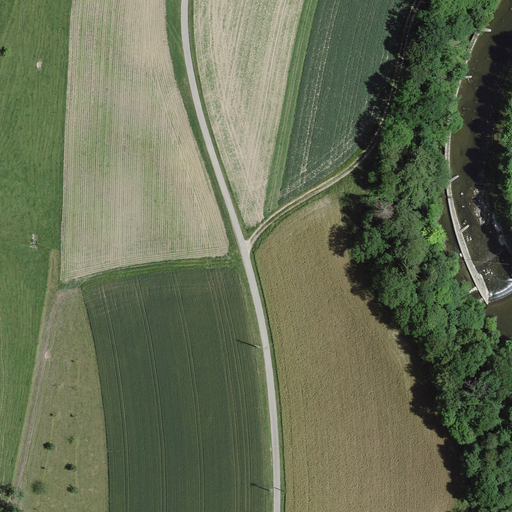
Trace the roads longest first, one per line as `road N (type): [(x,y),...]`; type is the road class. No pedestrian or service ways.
road 1 (tertiary): [(276,511),(268,356),(244,249),(198,111),(186,0)]
road 2 (track): [(244,249),(268,220),(358,168),(420,0)]
